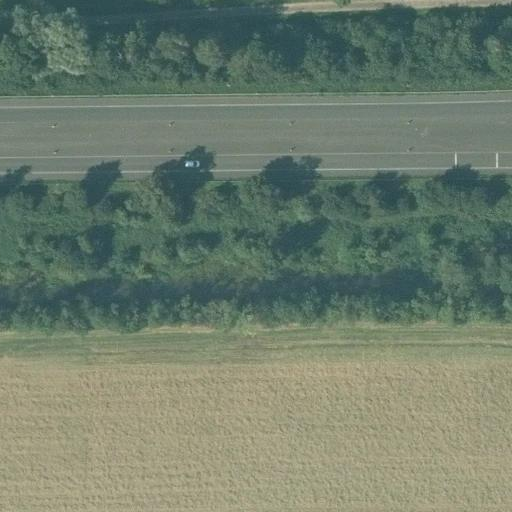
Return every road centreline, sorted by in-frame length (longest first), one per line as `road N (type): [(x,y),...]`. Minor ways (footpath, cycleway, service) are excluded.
road 1 (track): [(0,22),(511,2)]
road 2 (primary): [(511,106),(0,115)]
road 3 (primary): [(0,165),(511,163)]
